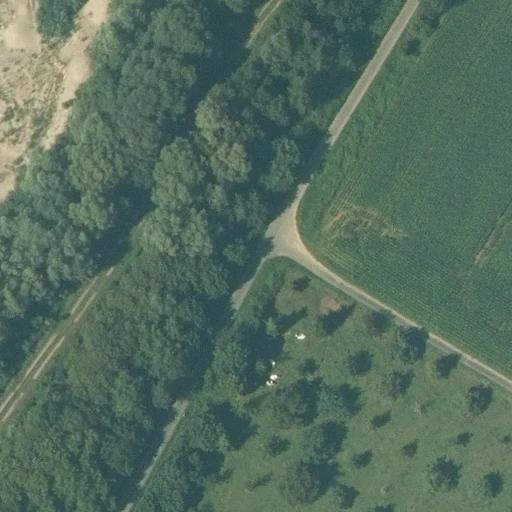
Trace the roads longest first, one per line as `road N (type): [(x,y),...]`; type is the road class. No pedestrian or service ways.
road 1 (unclassified): [(124,511),(422,0)]
road 2 (track): [(0,428),(276,0)]
road 3 (track): [(277,241),(511,384)]
